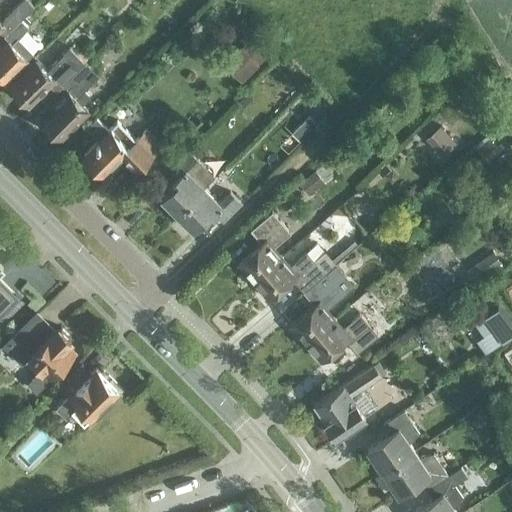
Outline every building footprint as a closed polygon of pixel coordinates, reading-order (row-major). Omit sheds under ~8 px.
[(18,20),(20,18),(34,5),(28,0),(19,0),(0,19),(0,31),(3,35),(18,20)] [(18,20),(3,35),(8,39),(0,46),(0,79),(2,77),(4,80),(32,52),(17,36),(28,26),(20,18),(18,20)] [(258,64),(264,58),(247,40),(240,47),(223,63),(241,82),(258,65),(258,64)] [(448,43),(436,43),(437,51),(448,51),(448,43)] [(20,96),(28,103),(46,86),(47,87),(50,85),(56,90),(61,85),(85,61),(70,45),(47,69),(37,59),(10,85),(11,87),(9,89),(18,98),(20,96)] [(57,109),(45,121),(49,124),(48,128),(53,133),(57,132),(61,136),(87,110),(80,102),(83,99),(88,93),(83,88),(98,74),(85,61),(61,85),(67,91),(53,105),(57,109)] [(308,115),(300,123),(308,131),(316,123),(308,115)] [(153,152),(161,144),(146,129),(138,137),(137,136),(136,138),(117,119),(108,129),(97,117),(87,127),(98,138),(83,153),(85,155),(83,158),(89,165),(94,164),(103,173),(121,155),(136,170),(153,153),(153,152)] [(439,125),(424,138),(440,155),(454,142),(439,125)] [(496,126),(473,146),(486,161),(509,142),(496,126)] [(289,136),(284,142),(291,149),(296,143),(289,136)] [(215,175),(188,149),(170,167),(178,175),(167,186),(170,189),(163,197),(178,212),(204,187),(215,175)] [(314,169),(297,182),(307,195),(324,182),(314,169)] [(224,220),(242,202),(230,191),(219,202),(204,187),(178,212),(194,228),(201,220),(204,223),(215,212),(224,220)] [(253,280),(281,255),(273,246),(290,232),(272,210),(250,229),(260,241),(237,262),(253,280)] [(289,265),(281,255),(253,280),(268,298),(292,278),(303,291),(324,272),(335,263),(324,250),(314,259),(306,250),(289,265)] [(492,250),(464,270),(472,281),(500,262),(492,250)] [(313,303),(290,323),(305,342),(334,317),(326,308),(343,293),(334,283),(344,274),(335,263),(324,272),(303,291),(313,303)] [(0,313),(16,297),(20,301),(21,300),(0,278),(0,271),(3,268),(0,264),(0,313)] [(44,308),(56,323),(73,309),(61,294),(44,308)] [(496,307),(481,318),(499,343),(511,333),(511,328),(506,320),(504,318),(501,314),(499,312),(498,311),(498,310),(497,309),(496,307)] [(36,312),(5,342),(24,361),(29,356),(41,369),(28,381),(37,390),(74,353),(67,345),(69,343),(67,341),(71,337),(61,327),(57,331),(55,329),(54,330),(52,328),(51,329),(37,315),(38,314),(36,312)] [(342,326),(334,317),(305,342),(321,360),(345,340),(355,352),(377,333),(359,312),(342,326)] [(373,362),(315,403),(326,419),(325,419),(335,435),(365,414),(351,394),(360,389),(362,387),(381,374),(373,362)] [(69,394),(56,406),(66,416),(72,410),(84,422),(90,416),(94,419),(123,390),(103,369),(101,372),(96,367),(91,373),(82,364),(60,385),(69,394)] [(406,455),(415,449),(410,442),(418,430),(403,409),(382,423),(389,433),(367,448),(372,456),(369,458),(380,473),(406,455)] [(406,455),(380,473),(390,488),(393,485),(398,494),(420,479),(426,488),(448,474),(434,452),(419,456),(415,449),(406,455)] [(448,474),(426,488),(433,498),(412,511),(457,511),(453,506),(462,494),(455,483),(467,475),(461,466),(448,474)]
